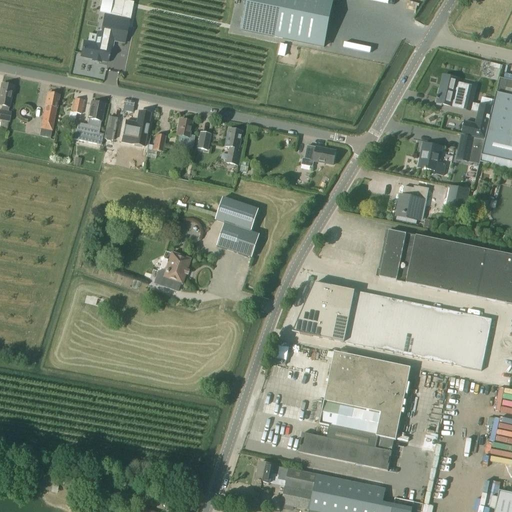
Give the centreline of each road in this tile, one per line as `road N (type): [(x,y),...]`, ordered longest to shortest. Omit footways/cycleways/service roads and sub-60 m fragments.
road 1 (unknown): [(268,328),(447,370),(492,368),(499,325),(493,313),(288,279)]
road 2 (unclassified): [(205,511),(288,279),(366,144)]
road 3 (unclassified): [(366,144),(0,68)]
road 4 (unknown): [(227,447),(395,480),(411,466),(425,395)]
road 5 (unclassified): [(366,144),(431,35)]
